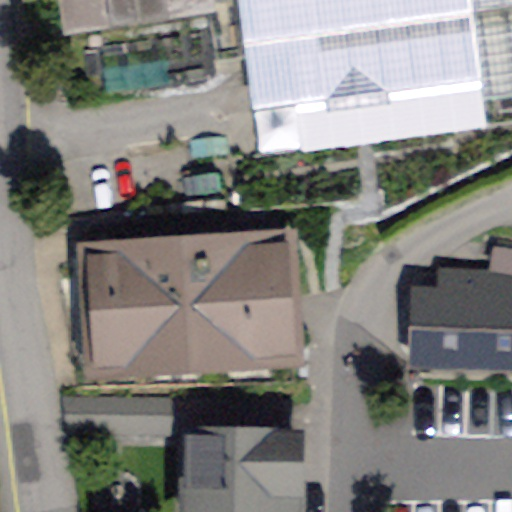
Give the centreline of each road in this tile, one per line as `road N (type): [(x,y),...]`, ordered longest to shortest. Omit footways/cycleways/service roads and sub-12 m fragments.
road 1 (residential): [(342,511),(352,341),(374,282),(414,245),(511,199)]
road 2 (residential): [(0,233),(39,511)]
